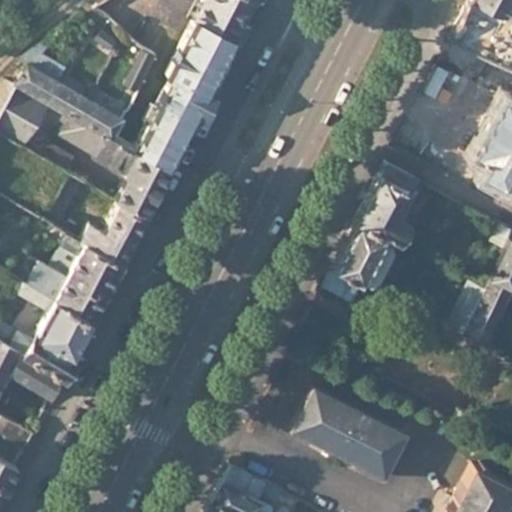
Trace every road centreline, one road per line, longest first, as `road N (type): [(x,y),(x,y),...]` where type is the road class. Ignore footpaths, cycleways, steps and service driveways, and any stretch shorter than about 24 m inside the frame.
road 1 (residential): [(443,0),(179,511)]
road 2 (residential): [(232,259),(167,225),(19,511)]
road 3 (secondary): [(232,259),(101,511)]
road 4 (residential): [(286,0),(209,151),(272,183)]
road 5 (secondary): [(365,0),(272,183)]
